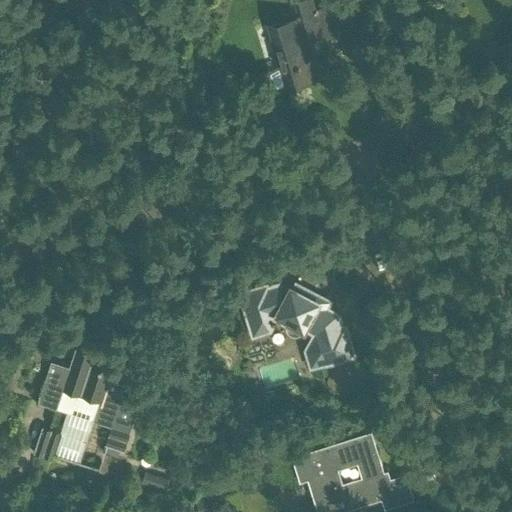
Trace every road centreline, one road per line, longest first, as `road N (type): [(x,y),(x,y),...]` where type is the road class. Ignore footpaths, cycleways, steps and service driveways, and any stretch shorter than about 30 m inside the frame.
road 1 (residential): [(472,511),(358,151)]
road 2 (residential): [(0,256),(358,151)]
road 3 (residential): [(358,151),(511,105)]
